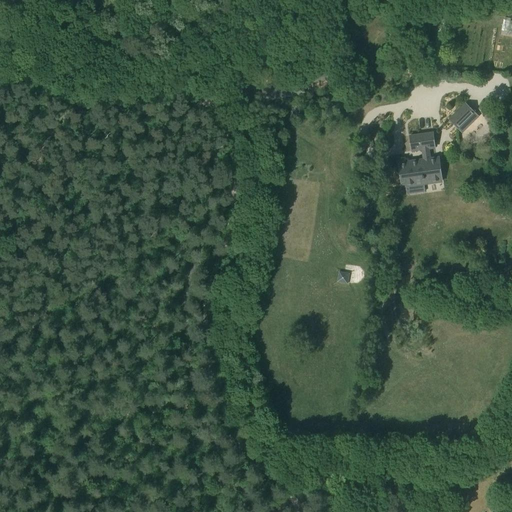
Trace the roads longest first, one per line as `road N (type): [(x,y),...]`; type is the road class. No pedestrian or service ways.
road 1 (track): [(206,90),(234,162),(228,227),(204,318),(218,405),(244,453),(303,511)]
road 2 (track): [(31,156),(57,208),(42,319),(0,347)]
